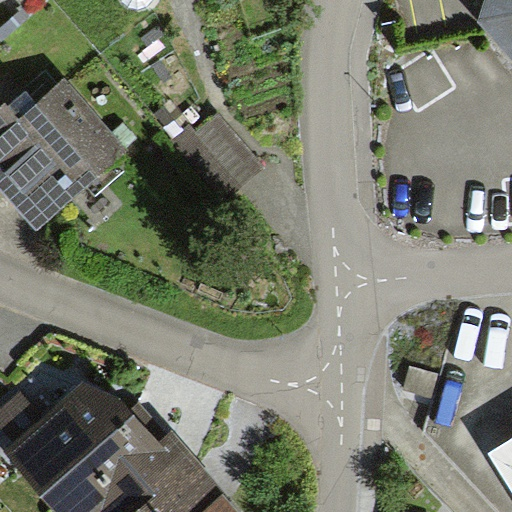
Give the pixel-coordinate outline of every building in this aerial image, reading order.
[(511,0),(484,0),(477,18),(511,52),(511,0)] [(63,70),(0,116),(0,195),(39,248),(140,174),(63,70)] [(250,167),(205,116),(168,147),(213,199),(250,167)] [(14,440),(70,511),(196,511),(92,379),(14,440)] [(511,432),(481,451),(511,500),(511,432)]
